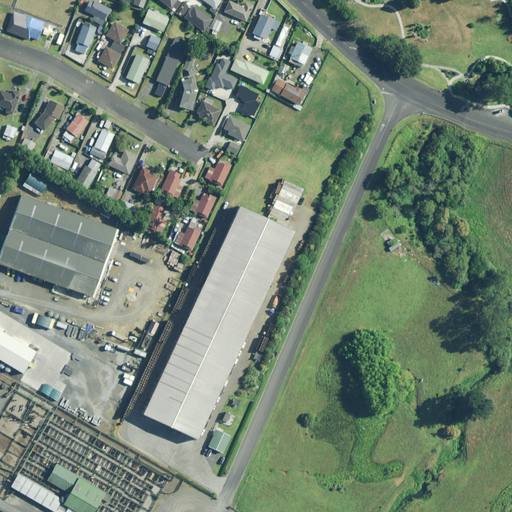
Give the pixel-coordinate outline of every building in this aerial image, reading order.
[(111,11),(90,0),(84,11),(105,22),(111,11)] [(146,0),(134,0),(133,5),(144,8),(146,0)] [(243,8),(229,2),(223,14),(246,23),(254,6),(245,3),(243,8)] [(46,24),(12,10),(4,29),(29,39),(30,37),(39,41),(46,24)] [(275,21),(260,15),(252,35),(266,41),(275,21)] [(221,22),(215,20),(210,33),(216,35),(221,22)] [(128,31),(114,22),(106,36),(120,45),(128,31)] [(96,29),(83,24),(75,44),(88,49),(96,29)] [(60,28),(51,25),(46,37),(55,41),(60,28)] [(290,32),(282,29),(276,42),(283,46),(290,32)] [(187,43),(174,38),(155,82),(168,87),(187,43)] [(312,49),(297,42),(288,61),(303,68),(312,49)] [(282,49),(273,46),(269,55),(278,59),(282,49)] [(120,56),(106,47),(97,61),(112,70),(120,56)] [(150,63),(130,54),(124,67),(144,76),(150,63)] [(268,74),(235,59),(230,71),(263,85),(268,74)] [(226,61),(216,60),(200,87),(206,91),(210,88),(215,88),(227,90),(236,82),(223,74),(226,61)] [(192,64),(185,62),(182,70),(188,72),(190,76),(197,72),(192,64)] [(193,78),(181,82),(183,91),(179,109),(191,112),(197,92),(193,78)] [(305,95),(277,80),(271,91),(298,106),(305,95)] [(253,94),(237,86),(231,98),(240,104),(238,115),(251,119),(256,104),(252,101),(253,94)] [(10,91),(0,87),(0,106),(13,111),(20,91),(11,88),(10,91)] [(62,104),(49,99),(44,110),(34,121),(44,131),(56,118),(62,104)] [(220,111),(202,102),(195,117),(213,126),(220,111)] [(88,120),(77,112),(65,128),(75,136),(88,120)] [(250,127),(229,117),(222,130),(228,133),(227,135),(242,142),(250,127)] [(17,129),(7,125),(3,135),(13,139),(17,129)] [(113,133),(101,128),(93,145),(105,151),(113,133)] [(73,156),(55,148),(49,160),(67,168),(73,156)] [(137,154),(124,148),(120,156),(112,153),(107,164),(128,173),(137,154)] [(209,166),(203,178),(220,186),(231,164),(218,159),(214,169),(209,166)] [(96,171),(85,164),(75,181),(86,187),(96,171)] [(157,174),(141,166),(131,187),(143,192),(144,189),(149,191),(157,174)] [(181,174),(170,168),(159,190),(177,199),(184,185),(178,182),(181,174)] [(122,193),(109,187),(105,196),(118,202),(122,193)] [(195,198),(190,210),(207,218),(217,196),(205,190),(200,200),(195,198)] [(297,202),(279,194),(270,213),(288,221),(297,202)] [(114,230),(19,196),(16,205),(7,202),(1,221),(9,224),(4,237),(0,235),(0,266),(89,299),(114,230)] [(195,437),(293,224),(239,199),(141,412),(195,437)] [(137,207),(123,201),(119,211),(132,217),(137,207)] [(165,208),(154,202),(143,223),(161,232),(168,219),(162,215),(165,208)] [(179,231),(174,242),(191,250),(201,229),(189,223),(184,233),(179,231)] [(146,333),(153,336),(160,322),(153,319),(146,333)] [(153,336),(146,333),(140,348),(147,351),(153,336)] [(228,437),(214,431),(205,449),(219,456),(228,437)] [(92,511),(103,493),(52,465),(43,482),(67,495),(61,507),(70,511),(92,511)] [(52,511),(59,500),(15,476),(7,490),(46,511),(52,511)]
